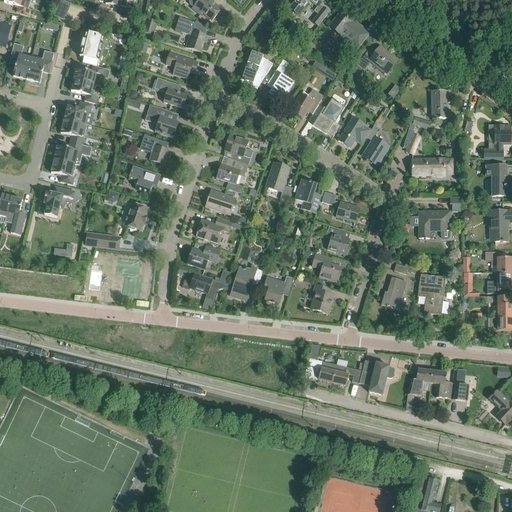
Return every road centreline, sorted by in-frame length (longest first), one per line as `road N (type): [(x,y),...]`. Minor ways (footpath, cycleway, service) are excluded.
road 1 (residential): [(349,341),(387,209),(379,193),(217,93)]
road 2 (residential): [(163,319),(170,256),(217,93)]
road 3 (track): [(511,442),(304,390)]
road 4 (residential): [(349,341),(163,319)]
road 5 (unclassified): [(511,110),(368,0)]
road 6 (residential): [(163,319),(0,300)]
road 7 (residential): [(511,358),(349,341)]
